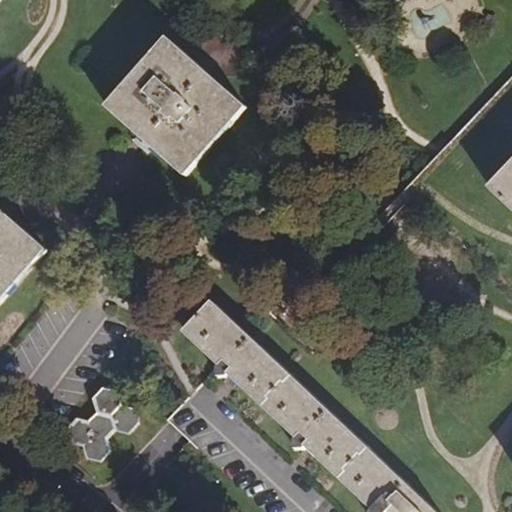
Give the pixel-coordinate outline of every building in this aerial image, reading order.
[(168,38),(107,109),(187,178),(248,108),(168,38)] [(511,164),(490,189),(511,209),(511,164)] [(0,208),(0,306),(48,251),(0,208)] [(438,511),(213,302),(185,334),(220,366),(219,368),(219,377),(228,377),(229,376),(297,439),(295,442),(296,450),(303,450),(307,447),(374,511),(372,511),(438,511)] [(77,420),(68,431),(73,444),(85,446),(88,459),(104,462),(112,452),(108,439),(116,429),(129,433),(139,422),(135,409),(121,407),(117,394),(103,390),(95,400),(100,413),(92,423),(77,420)]
